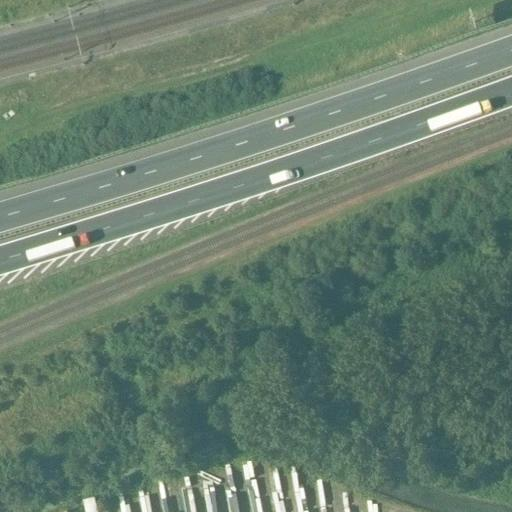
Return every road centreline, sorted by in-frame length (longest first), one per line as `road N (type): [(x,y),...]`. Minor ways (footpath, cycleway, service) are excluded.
road 1 (motorway): [(0,260),(511,91)]
road 2 (motorway): [(511,51),(0,218)]
road 3 (track): [(0,139),(434,0)]
